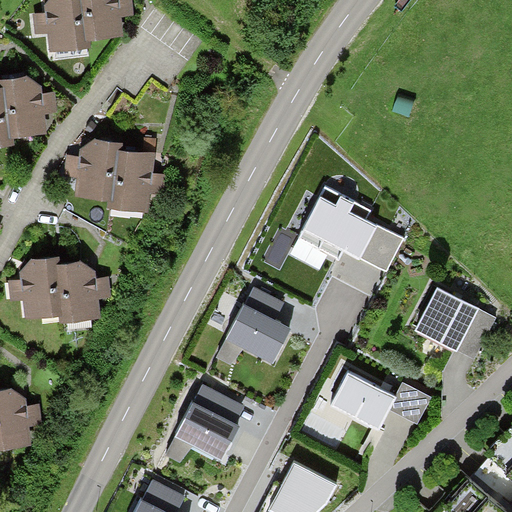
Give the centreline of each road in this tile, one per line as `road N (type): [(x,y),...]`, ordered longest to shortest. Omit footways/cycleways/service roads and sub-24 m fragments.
road 1 (tertiary): [(355,0),(282,112),(75,511)]
road 2 (residential): [(136,50),(57,135),(0,248)]
road 3 (residential): [(511,370),(364,511)]
